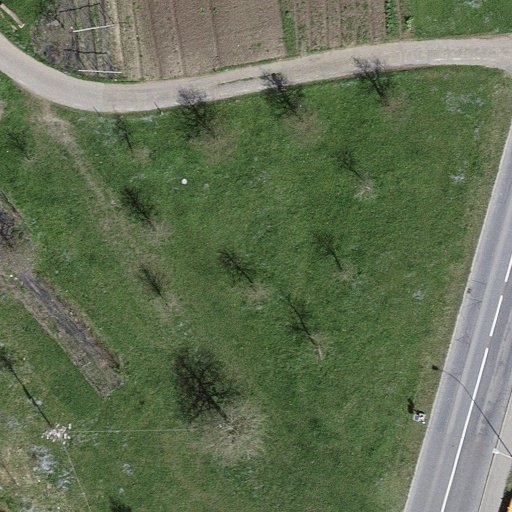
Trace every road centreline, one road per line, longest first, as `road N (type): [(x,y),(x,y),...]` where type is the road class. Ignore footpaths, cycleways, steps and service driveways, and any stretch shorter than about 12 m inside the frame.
road 1 (track): [(511,56),(429,58),(175,100),(32,86),(0,51)]
road 2 (tertiary): [(443,511),(511,260)]
